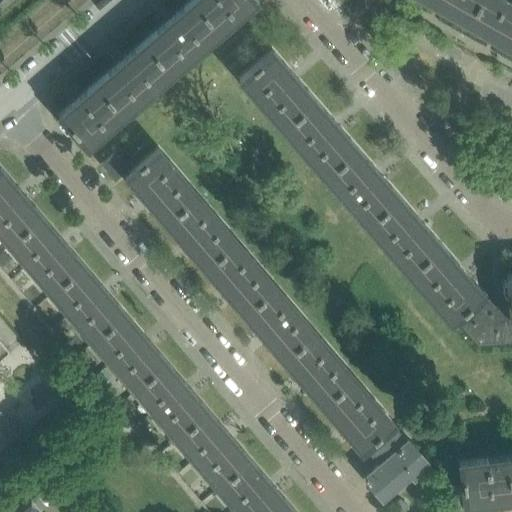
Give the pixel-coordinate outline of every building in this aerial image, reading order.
[(236,17),(255,1),(256,2),(257,1),(255,0),(194,0),(194,1),(221,32),(237,18),(236,17)] [(428,0),(467,22),(479,0),(428,0)] [(511,1),(509,0),(479,0),(467,22),(511,48),(511,1)] [(187,60),(205,44),(206,45),(221,32),(194,1),(145,42),(172,74),(188,61),(187,60)] [(138,102),(156,86),(157,87),(172,74),(145,42),(98,83),(124,115),(139,102),(138,102)] [(297,80),(290,73),(272,53),(273,52),(272,51),(241,79),(241,80),(253,93),(252,93),(254,95),(255,94),(270,112),(269,113),(283,128),(314,100),(297,80)] [(124,115),(98,83),(62,114),(61,114),(60,115),(62,117),(87,146),(88,145),(107,129),(107,130),(124,115)] [(356,149),(332,121),(314,100),(283,128),(296,143),(297,142),(312,160),(325,176),(356,149)] [(398,197),(374,169),(356,149),(325,176),(339,191),(354,208),(354,209),(367,224),(398,197)] [(188,185),(178,173),(168,162),(169,161),(161,152),(160,153),(159,151),(158,150),(127,177),(127,178),(128,177),(166,222),(198,195),(188,184),(188,185)] [(127,168),(114,153),(102,164),(115,179),(127,168)] [(41,217),(23,197),(9,180),(0,169),(0,168),(0,169),(0,168),(0,232),(10,244),(41,217)] [(227,230),(217,219),(207,208),(208,207),(198,195),(166,222),(206,268),(237,241),(227,229),(227,230)] [(409,273),(440,245),(398,197),(367,224),(380,240),(381,239),(396,257),(395,257),(409,273)] [(83,266),(59,238),(41,217),(10,244),(52,293),(83,266)] [(266,276),(256,265),(246,253),(247,253),(237,241),(206,268),(245,314),(277,287),(266,275),(266,276)] [(452,321),(458,316),(481,296),(483,294),(482,293),(464,273),(440,245),(409,273),(422,288),(423,287),(424,289),(438,305),(437,306),(451,321),(452,321)] [(124,314),(100,286),(83,266),(52,293),(66,308),(94,341),(124,314)] [(305,321),(295,310),(285,299),(286,298),(277,287),(245,314),(284,359),(315,332),(305,321)] [(481,336),(492,309),(481,296),(458,316),(469,329),(472,326),(481,336)] [(511,338),(511,322),(511,318),(510,308),(492,309),(481,336),(495,335),(496,340),(499,340),(511,338)] [(166,363),(142,335),(124,314),(94,341),(135,389),(166,363)] [(303,382),(334,355),(324,344),(325,344),(315,332),(284,359),(303,382)] [(0,360),(10,352),(0,339),(0,360)] [(364,389),(355,378),(344,366),(344,367),(334,355),(303,382),(342,427),(373,401),(364,390),(364,389)] [(208,412),(183,383),(166,363),(135,389),(177,439),(208,412)] [(391,426),(394,424),(393,423),(391,422),(392,421),(384,412),(383,412),(373,401),(342,427),(354,440),(363,450),(368,446),(381,462),(364,476),(381,497),(410,472),(413,476),(428,463),(408,439),(405,442),(391,426)] [(249,460),(225,432),(208,412),(177,439),(218,487),(249,460)] [(511,497),(511,494),(508,456),(486,458),(486,460),(461,462),(460,462),(462,479),(465,503),(466,503),(511,497)] [(287,511),(291,509),(267,481),(249,460),(218,487),(239,511),(287,511)] [(42,511),(31,499),(30,497),(19,507),(13,511),(42,511)]
